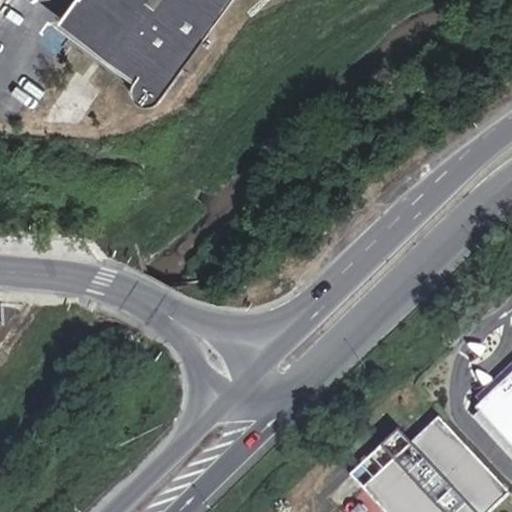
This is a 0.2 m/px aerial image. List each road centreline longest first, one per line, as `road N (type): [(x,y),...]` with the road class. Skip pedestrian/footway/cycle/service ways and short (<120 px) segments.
road 1 (secondary): [(511,127),(242,374)]
road 2 (secondary): [(280,413),(511,184)]
road 3 (unclassified): [(0,272),(85,280),(148,305),(242,374)]
road 4 (motorway): [(242,374),(111,511)]
road 5 (motorway): [(179,511),(280,413)]
